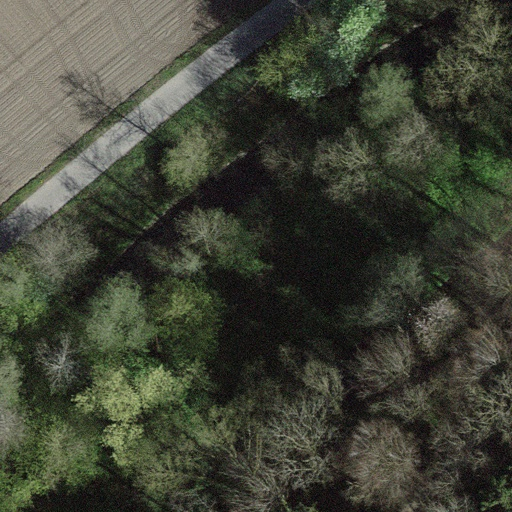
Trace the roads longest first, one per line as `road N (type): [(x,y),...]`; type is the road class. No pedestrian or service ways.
road 1 (unclassified): [(310,0),(226,58),(0,252)]
road 2 (track): [(402,511),(511,399)]
